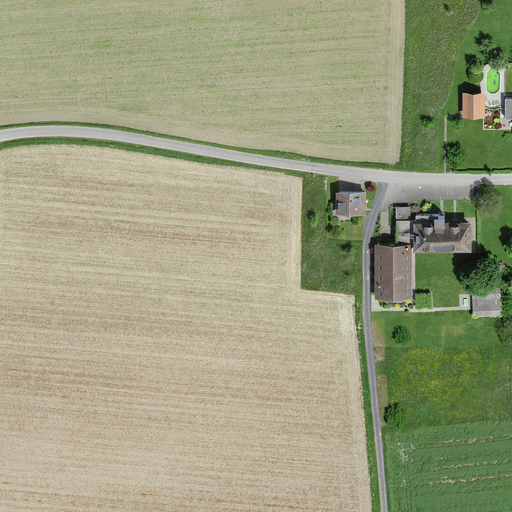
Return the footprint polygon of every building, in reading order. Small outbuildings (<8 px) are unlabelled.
[(486,93),(465,94),(466,118),(486,118),(486,93)] [(339,215),(368,215),(367,191),(338,192),(339,215)] [(375,297),(412,297),(413,208),(396,208),(396,245),(376,244),(375,297)] [(474,222),(416,221),(415,252),(474,253),(474,222)] [(474,316),(503,315),(503,288),(473,289),(474,316)]
